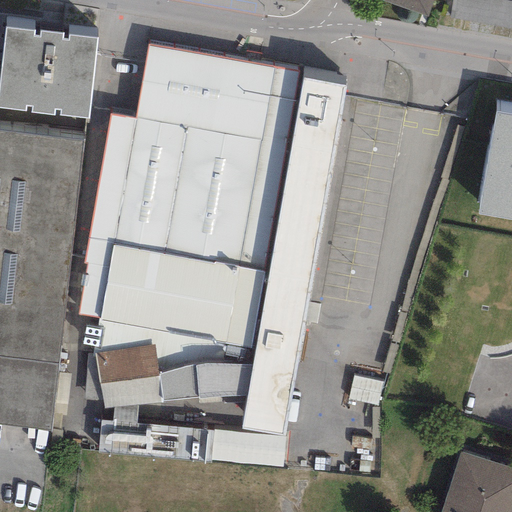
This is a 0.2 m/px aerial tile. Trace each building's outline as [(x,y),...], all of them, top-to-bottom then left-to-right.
[(379,0),(427,18),(433,0),(379,0)] [(511,2),(498,0),(451,0),(448,18),(511,29),(511,2)] [(0,72),(0,109),(88,119),(96,37),(6,28),(0,72)] [(304,73),(147,47),(133,121),(110,116),(81,262),(87,263),(77,317),(255,348),(252,367),(247,397),(241,429),(282,435),(342,87),(301,80),(304,73)] [(511,114),(495,112),(477,213),(511,219),(511,114)] [(0,422),(51,428),(83,136),(0,127),(0,422)] [(333,299),(369,303),(376,237),(363,235),(360,260),(318,255),(313,299),(332,301),(333,299)] [(153,345),(94,355),(103,409),(113,407),(137,405),(163,401),(158,374),(153,345)] [(247,397),(252,367),(205,365),(193,367),(179,368),(158,374),(163,401),(198,397),(198,399),(247,397)] [(378,395),(379,374),(351,373),(350,394),(378,395)] [(136,424),(137,405),(113,407),(111,422),(136,424)] [(282,467),(285,437),(213,429),(212,432),(136,424),(111,422),(100,421),(97,452),(210,464),(210,460),(282,467)] [(511,511),(511,468),(460,452),(440,511),(511,511)]
